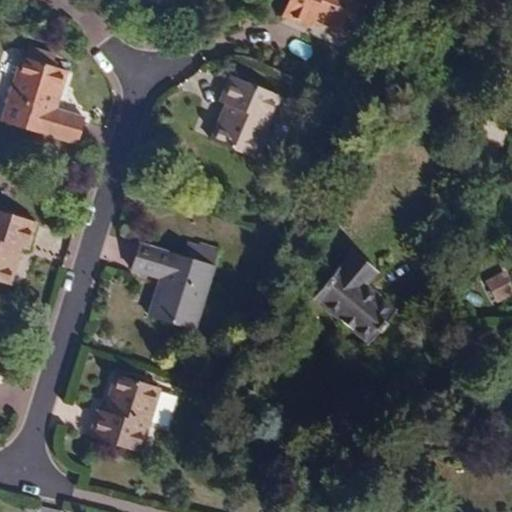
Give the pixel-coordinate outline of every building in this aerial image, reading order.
[(347,27),(357,3),(358,0),(289,0),(283,16),(306,27),(309,21),(344,35),(347,27)] [(356,30),(366,7),(357,3),(347,27),(356,30)] [(28,48),(24,59),(33,62),(37,52),(28,48)] [(24,59),(20,58),(0,120),(75,144),(82,118),(55,108),(66,74),(51,68),(55,58),(37,52),(33,62),(24,59)] [(253,156),(278,97),(229,77),(218,100),(225,104),(210,138),(253,156)] [(27,250),(36,224),(0,213),(0,280),(10,284),(21,248),(27,250)] [(193,328),(212,267),(139,244),(131,270),(159,279),(148,315),(193,328)] [(217,263),(221,249),(201,244),(197,258),(217,263)] [(395,309),(368,288),(377,274),(351,253),(314,299),(367,342),(395,309)] [(495,304),(511,295),(511,280),(507,270),(484,282),(495,304)] [(89,435),(140,451),(150,422),(165,426),(173,397),(159,392),(159,390),(157,389),(113,376),(102,412),(97,411),(89,435)]
